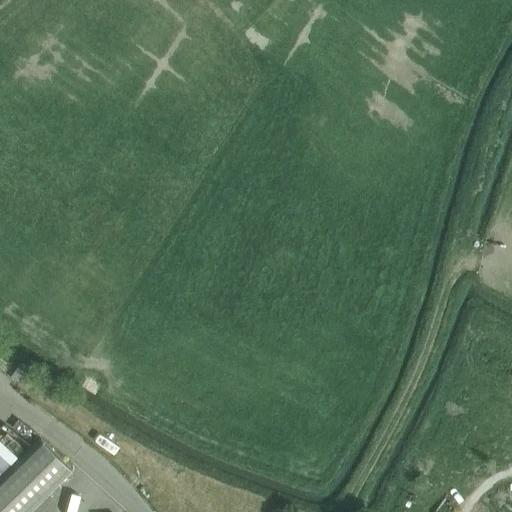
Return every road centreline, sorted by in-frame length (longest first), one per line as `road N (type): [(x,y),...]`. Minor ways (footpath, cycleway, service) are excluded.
road 1 (track): [(343,511),(425,355),(511,79)]
road 2 (unclassified): [(140,511),(85,457),(0,395)]
